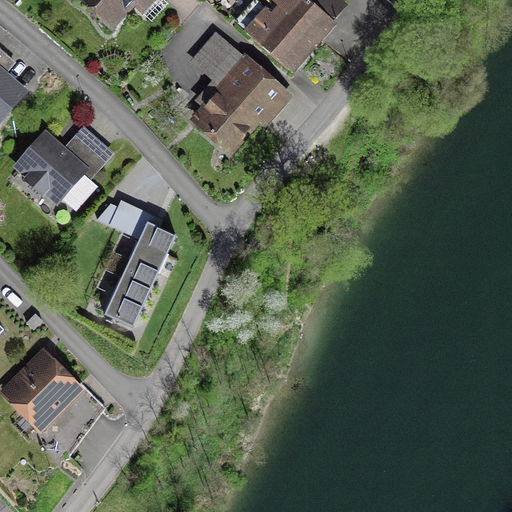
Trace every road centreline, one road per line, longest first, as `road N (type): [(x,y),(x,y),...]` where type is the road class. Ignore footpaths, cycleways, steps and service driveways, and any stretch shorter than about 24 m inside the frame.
road 1 (residential): [(231,233),(112,107),(0,10)]
road 2 (residential): [(231,233),(148,411),(75,511)]
road 3 (residential): [(414,0),(231,233)]
